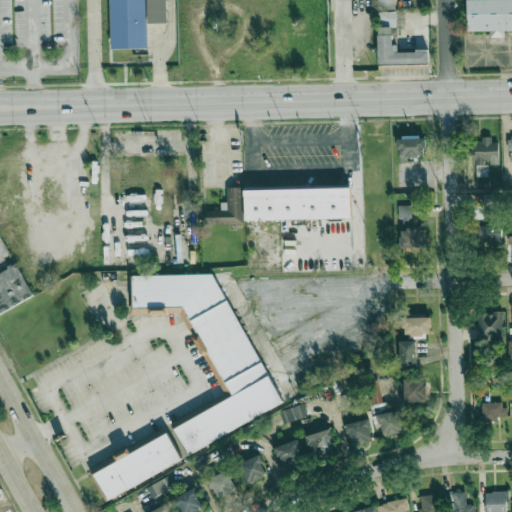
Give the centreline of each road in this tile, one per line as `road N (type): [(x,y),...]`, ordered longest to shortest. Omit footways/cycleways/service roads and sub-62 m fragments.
road 1 (secondary): [(0,109),(511,93)]
road 2 (residential): [(447,0),(457,456)]
road 3 (residential): [(261,511),(365,472),(511,454)]
road 4 (secondary): [(76,511),(0,377)]
road 5 (residential): [(363,288),(511,279)]
